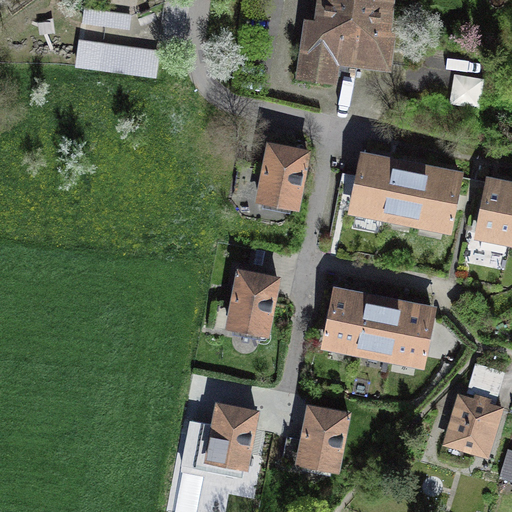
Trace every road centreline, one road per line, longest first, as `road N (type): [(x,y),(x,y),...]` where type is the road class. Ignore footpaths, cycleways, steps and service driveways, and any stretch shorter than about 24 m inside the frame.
road 1 (residential): [(337,128),(217,94),(197,66),(199,0)]
road 2 (residential): [(337,128),(511,161)]
road 3 (residential): [(311,260),(337,128)]
road 4 (residential): [(441,286),(311,260)]
road 5 (residential): [(289,385),(311,260)]
